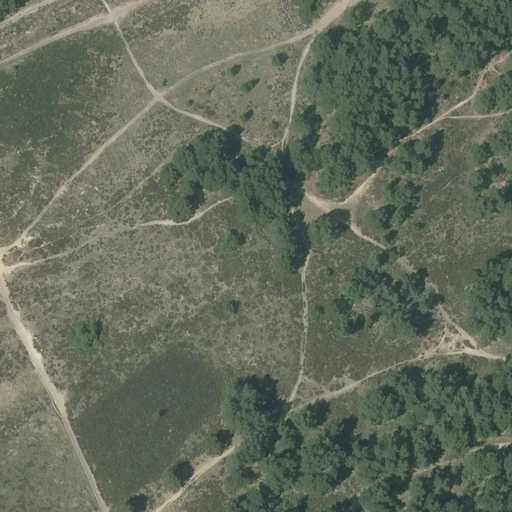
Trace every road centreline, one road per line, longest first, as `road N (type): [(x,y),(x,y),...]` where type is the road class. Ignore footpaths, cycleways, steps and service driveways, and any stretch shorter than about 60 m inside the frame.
road 1 (track): [(157,511),(227,449),(338,389),(472,357),(511,364)]
road 2 (track): [(286,416),(302,373),(304,331),(285,184),(273,158),(228,128),(157,101)]
road 3 (track): [(480,358),(423,277),(285,184)]
road 4 (track): [(108,511),(0,289)]
road 5 (track): [(349,511),(372,486),(406,470),(511,451)]
road 6 (track): [(0,70),(148,0)]
road 7 (track): [(346,511),(345,455),(362,383)]
